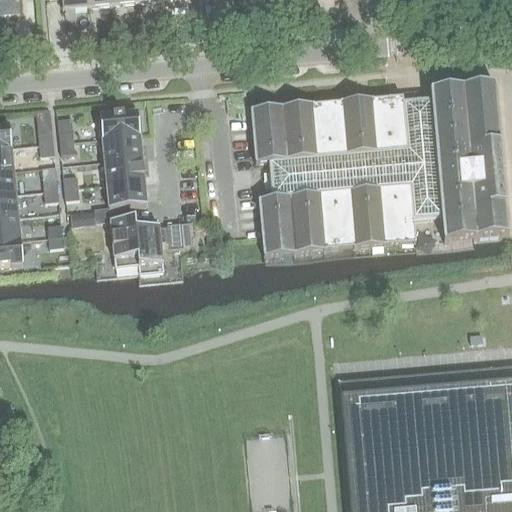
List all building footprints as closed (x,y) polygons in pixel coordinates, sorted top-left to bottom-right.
[(0,0),(0,20),(19,19),(16,0),(0,0)] [(47,0),(48,5),(60,4),(61,14),(87,12),(86,0),(47,0)] [(112,10),(111,0),(86,0),(87,12),(112,10)] [(111,0),(112,10),(137,7),(136,0),(111,0)] [(253,169),(266,168),(267,178),(261,178),(262,187),(263,194),(269,194),(269,204),(257,205),(262,260),(262,263),(293,261),(323,258),(353,255),(384,253),(414,250),(442,248),(452,247),(507,242),(504,212),(501,181),(498,151),(495,120),(493,89),(438,94),(428,95),(429,105),(419,106),(401,108),(401,103),(370,105),(340,108),(309,110),(279,113),(249,115),(253,169)] [(98,121),(101,145),(138,141),(140,141),(138,122),(136,122),(135,117),(98,121)] [(0,154),(10,154),(8,130),(0,130),(0,154)] [(59,149),(73,147),(72,136),(58,137),(59,149)] [(51,138),(37,140),(39,151),(52,149),(51,138)] [(138,141),(101,145),(103,167),(140,164),(138,141)] [(74,159),(73,147),(59,149),(60,160),(74,159)] [(53,161),(52,149),(39,151),(40,162),(53,161)] [(0,177),(13,177),(10,154),(0,154),(0,177)] [(142,187),(140,164),(103,167),(105,190),(142,187)] [(13,177),(0,177),(0,201),(15,200),(13,177)] [(77,193),(76,182),(63,184),(64,195),(77,193)] [(57,195),(56,184),(42,186),(43,197),(57,195)] [(105,190),(108,213),(120,212),(120,213),(145,210),(142,187),(105,190)] [(78,205),(77,193),(64,195),(65,206),(78,205)] [(58,207),(57,195),(43,197),(44,208),(58,207)] [(0,224),(17,223),(15,200),(0,201),(0,224)] [(108,213),(92,214),(92,216),(93,229),(108,227),(108,226),(121,225),(120,213),(120,212),(108,213)] [(92,216),(68,218),(70,231),(93,229),(92,216)] [(0,224),(0,247),(20,245),(17,223),(0,224)] [(121,225),(108,226),(108,227),(113,273),(136,271),(137,271),(133,233),(134,233),(133,224),(121,225)] [(157,231),(134,233),(133,233),(137,271),(136,271),(137,281),(161,278),(158,248),(166,247),(167,255),(181,253),(179,229),(165,230),(165,234),(157,235),(157,231)] [(47,232),(48,243),(61,241),(60,230),(47,232)] [(63,253),(61,241),(48,243),(49,254),(63,253)] [(206,245),(208,258),(220,257),(219,244),(206,245)] [(20,245),(0,247),(0,271),(22,269),(20,245)] [(511,511),(511,372),(340,388),(351,511),(511,511)]
